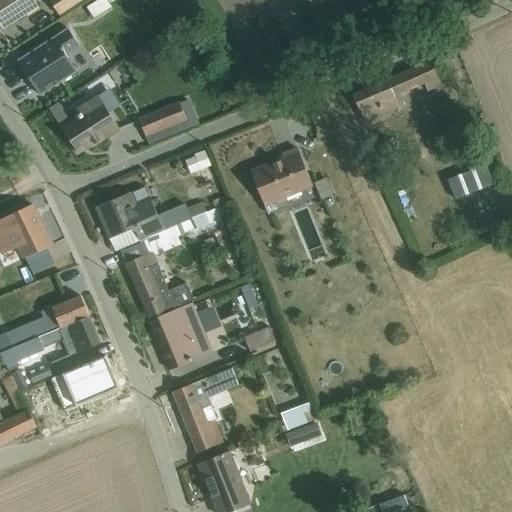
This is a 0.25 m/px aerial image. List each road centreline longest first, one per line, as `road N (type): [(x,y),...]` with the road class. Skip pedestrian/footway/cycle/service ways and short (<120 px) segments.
road 1 (residential): [(58,193),(511,5)]
road 2 (residential): [(58,193),(134,368),(180,511)]
